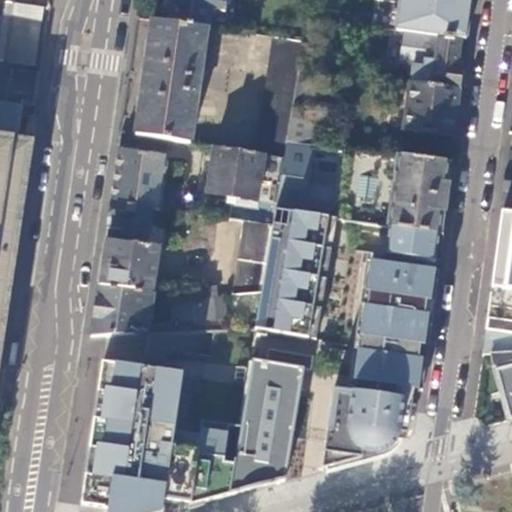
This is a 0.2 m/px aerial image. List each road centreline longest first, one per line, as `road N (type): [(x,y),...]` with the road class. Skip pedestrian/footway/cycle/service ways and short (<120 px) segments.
road 1 (residential): [(500,0),(431,511)]
road 2 (secondary): [(78,138),(26,511)]
road 3 (secondary): [(87,0),(67,87),(78,138)]
road 4 (secondary): [(78,138),(94,90),(105,0)]
